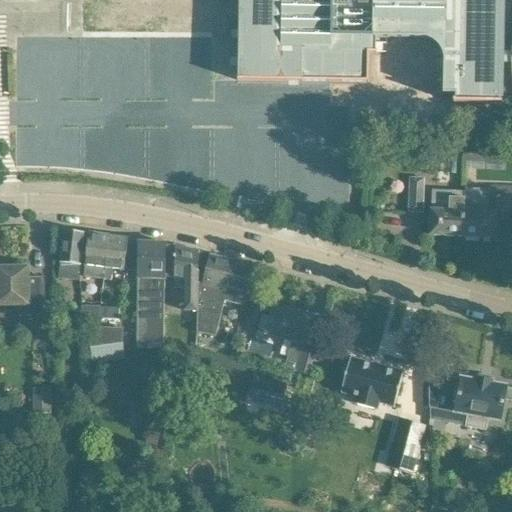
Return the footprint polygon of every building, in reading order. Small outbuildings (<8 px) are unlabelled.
[(154,0),(156,9),(161,21),(169,31),(179,39),(191,44),(204,46),(217,44),(229,39),(240,31),(247,21),(252,8),(253,0),(154,0)] [(333,0),(332,52),(302,52),(302,82),(368,83),(369,53),(376,54),(377,0),(458,0),(457,103),(501,104),(501,102),(499,102),(500,64),(511,64),(511,67),(511,52),(500,53),(501,0),(333,0)] [(410,179),(410,192),(409,212),(422,213),(423,193),(424,179),(410,179)] [(511,188),(478,187),(478,200),(511,201),(511,188)] [(462,237),(464,212),(464,199),(440,198),(440,191),(432,191),(431,210),(430,213),(429,236),(462,237)] [(464,212),(462,237),(495,239),(496,213),(464,212)] [(84,233),(64,231),(60,264),(61,264),(59,279),(80,282),(80,266),(84,233)] [(104,280),(109,236),(89,234),(84,266),(85,266),(84,277),(104,280)] [(109,236),(104,280),(111,281),(113,270),(124,271),(128,239),(109,236)] [(137,344),(137,350),(163,350),(163,345),(163,328),(164,278),(166,278),(167,245),(165,245),(165,244),(139,243),(139,263),(138,279),(137,344)] [(198,312),(198,284),(198,252),(175,246),(175,248),(167,245),(166,278),(175,278),(175,288),(185,288),(185,312),(198,312)] [(198,284),(198,312),(197,334),(216,337),(225,302),(244,307),(254,267),(233,262),(234,261),(211,255),(203,284),(198,284)] [(0,305),(16,305),(16,315),(45,315),(44,279),(28,279),(28,269),(0,269),(0,305)] [(285,369),(296,372),(313,377),(320,353),(303,348),(312,316),(274,306),(271,317),(261,314),(257,330),(267,332),(266,335),(292,342),(285,369)] [(99,320),(101,308),(82,307),(82,319),(99,320)] [(101,308),(99,320),(118,321),(119,309),(101,308)] [(382,343),(418,346),(420,317),(385,314),(382,343)] [(125,329),(91,329),(91,348),(125,343),(125,329)] [(434,353),(434,373),(435,383),(449,383),(448,353),(434,353)] [(351,359),(341,393),(356,397),(354,404),(377,411),(379,404),(394,408),(404,373),(351,359)] [(255,378),(249,401),(273,407),(277,390),(285,392),(286,386),(255,378)] [(461,378),(455,413),(467,416),(465,427),(486,431),(488,419),(501,422),(505,401),(511,401),(511,389),(507,389),(507,387),(493,384),(493,382),(476,379),(476,381),(461,378)] [(51,389),(34,389),(34,413),(51,413),(51,389)] [(399,420),(387,467),(412,474),(413,472),(419,474),(422,460),(416,459),(425,427),(399,420)]
